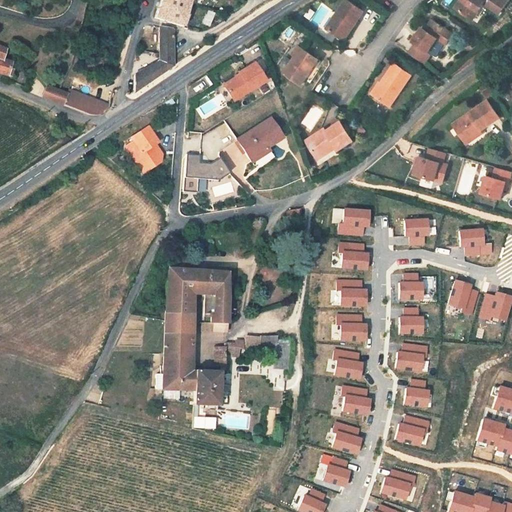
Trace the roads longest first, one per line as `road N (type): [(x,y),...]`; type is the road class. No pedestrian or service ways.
road 1 (residential): [(172,221),(310,197),(347,178),(511,40)]
road 2 (residential): [(0,493),(19,481),(98,374),(172,221)]
road 3 (residential): [(380,257),(372,368),(383,384),(353,503),(340,511)]
road 4 (residential): [(172,221),(179,78)]
road 5 (secondary): [(179,78),(297,0)]
road 6 (residential): [(511,263),(487,272),(426,255),(380,257)]
road 7 (secondary): [(0,195),(104,127)]
